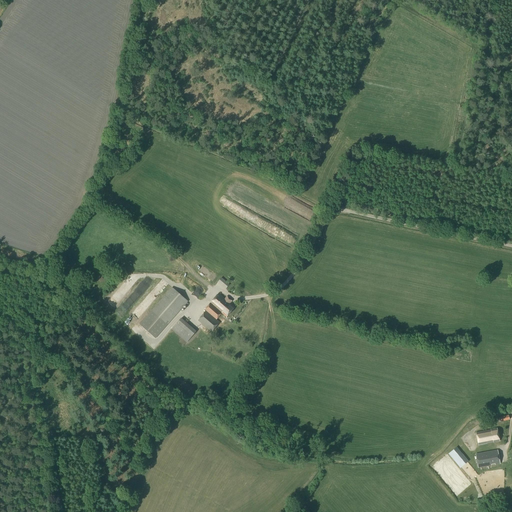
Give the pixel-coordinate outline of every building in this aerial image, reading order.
[(217,282),(219,283),(226,289),(229,285),(221,278),(217,282)] [(143,286),(128,310),(132,313),(147,289),(143,286)] [(156,339),(167,326),(188,301),(172,287),(139,325),(156,339)] [(194,292),(196,298),(204,295),(202,289),(194,292)] [(204,310),(206,311),(197,320),(211,332),(219,323),(216,320),(221,313),(226,317),(235,307),(230,303),(232,301),(226,297),(225,299),(218,293),(204,310)] [(121,305),(125,300),(119,296),(116,301),(121,305)] [(139,322),(149,310),(144,306),(134,317),(139,322)] [(187,343),(196,331),(181,318),(171,329),(187,343)] [(479,445),(499,441),(497,428),(476,433),(479,445)] [(497,450),(475,454),(478,468),(491,465),(491,464),(496,463),(496,464),(500,464),(497,450)] [(462,454),(454,461),(460,468),(468,462),(462,454)]
